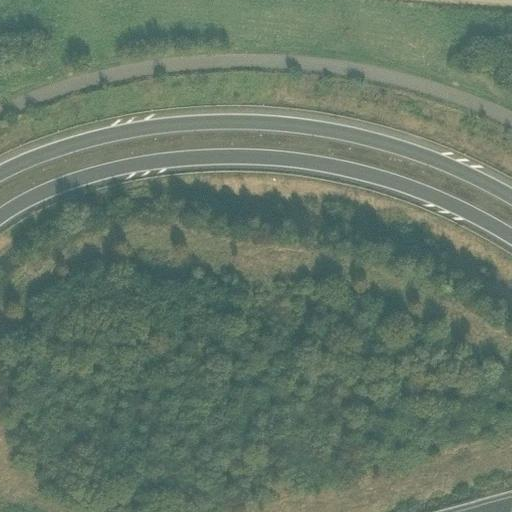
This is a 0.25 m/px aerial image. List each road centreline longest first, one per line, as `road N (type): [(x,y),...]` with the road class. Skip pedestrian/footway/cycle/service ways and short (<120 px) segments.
road 1 (motorway): [(0,218),(42,192),(109,170),(242,154),(377,175),(511,235)]
road 2 (motorway): [(511,193),(410,147),(267,120),(137,127),(36,153),(0,171)]
road 3 (track): [(0,113),(67,87),(174,66),(258,64),(419,88),(511,123)]
